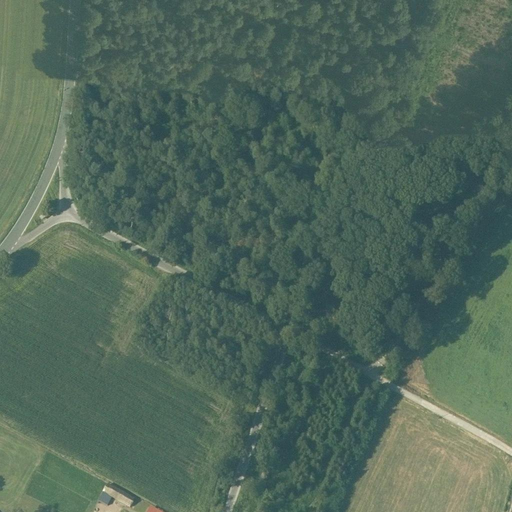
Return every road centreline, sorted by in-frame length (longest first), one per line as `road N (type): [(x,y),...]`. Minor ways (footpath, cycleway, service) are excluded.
road 1 (track): [(511,452),(290,330),(401,0)]
road 2 (track): [(511,150),(481,171),(402,336),(367,373)]
road 3 (unclassified): [(68,215),(290,330)]
road 4 (unclassified): [(225,511),(290,330)]
road 5 (secondary): [(1,255),(38,196),(64,130)]
road 6 (secondary): [(64,130),(76,0)]
